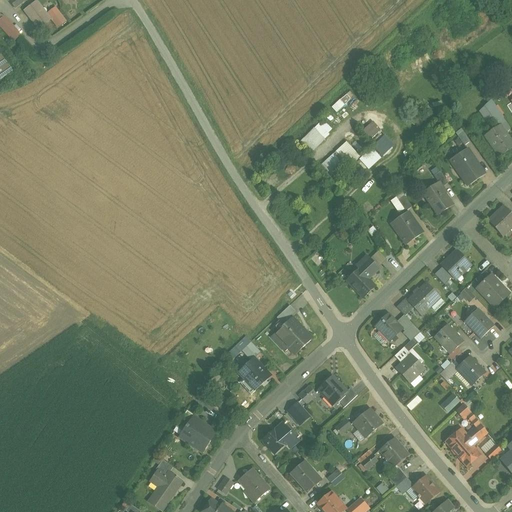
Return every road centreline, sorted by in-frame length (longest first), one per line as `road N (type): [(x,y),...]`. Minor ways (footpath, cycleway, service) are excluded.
road 1 (unclassified): [(130,0),(342,336)]
road 2 (residential): [(342,336),(480,511)]
road 3 (residential): [(342,336),(462,221)]
road 4 (residential): [(239,433),(342,336)]
